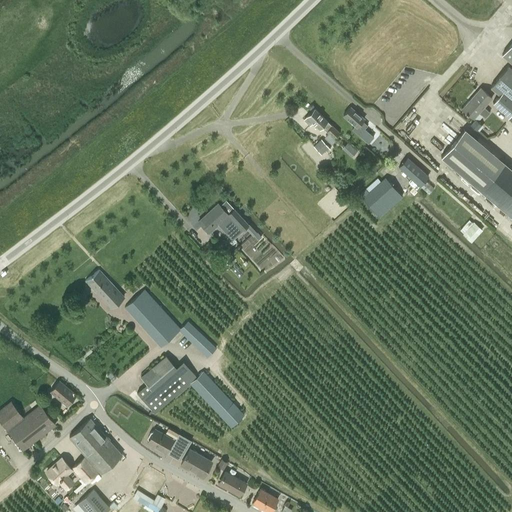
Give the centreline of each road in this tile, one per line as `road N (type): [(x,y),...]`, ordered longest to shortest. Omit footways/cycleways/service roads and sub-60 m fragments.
road 1 (tertiary): [(0,266),(152,144),(311,0)]
road 2 (unclassified): [(252,511),(142,452),(83,388),(0,325)]
